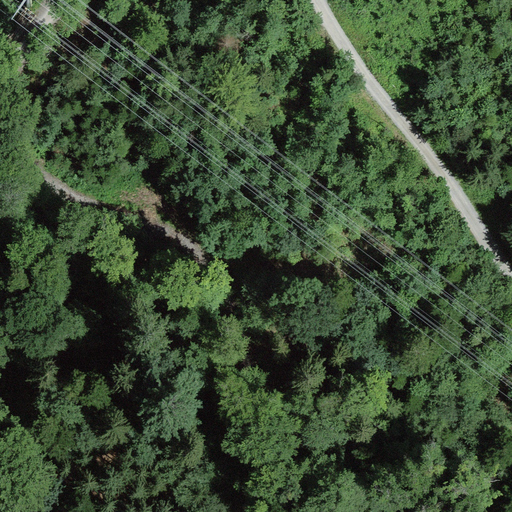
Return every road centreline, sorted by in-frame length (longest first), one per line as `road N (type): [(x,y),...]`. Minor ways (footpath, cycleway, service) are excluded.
road 1 (track): [(0,116),(33,170),(179,238),(202,260),(297,511)]
road 2 (track): [(511,279),(318,0)]
